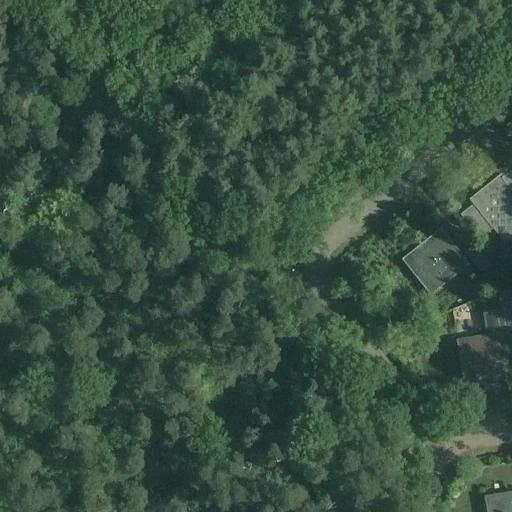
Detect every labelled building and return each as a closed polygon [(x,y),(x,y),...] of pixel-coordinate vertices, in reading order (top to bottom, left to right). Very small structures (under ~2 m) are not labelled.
[(511,173),(492,189),(491,187),(472,202),(476,207),(463,217),(481,239),(494,229),(506,243),(511,238),(511,173)] [(470,265),(442,232),(405,262),(432,296),(470,265)] [(502,280),(491,266),(483,272),(494,287),(502,280)] [(483,379),(482,376),(493,374),(494,378),(510,375),(506,355),(511,354),(511,350),(510,338),(511,337),(511,299),(501,302),(503,313),(485,316),(489,338),(459,343),(465,382),(483,379)] [(511,511),(511,495),(488,500),(489,511),(511,511)]
